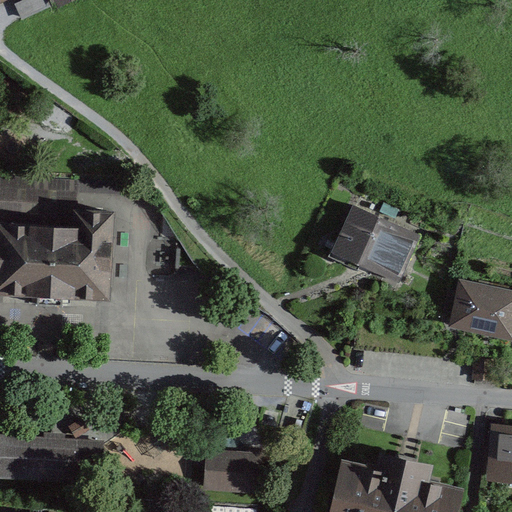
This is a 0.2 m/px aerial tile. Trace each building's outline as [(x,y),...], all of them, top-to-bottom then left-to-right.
[(43,0),(17,0),(14,2),(21,19),(47,7),(43,0)] [(46,95),(32,115),(53,130),(66,134),(78,118),(46,95)] [(0,291),(37,293),(36,299),(36,305),(61,307),(62,301),(62,294),(111,296),(115,208),(77,206),(78,192),(78,177),(0,172),(0,291)] [(112,178),(78,177),(78,192),(151,195),(151,194),(147,188),(112,178)] [(352,201),(328,252),(357,266),(360,260),(399,278),(420,232),(352,201)] [(413,215),(410,223),(423,229),(427,221),(413,215)] [(511,286),(458,275),(448,321),(511,335),(511,286)] [(474,378),(494,379),(496,358),(474,356),(473,360),(472,377),(474,378)] [(0,432),(12,433),(14,392),(0,391),(0,432)] [(81,416),(68,425),(76,436),(89,427),(81,416)] [(511,422),(491,420),(486,477),(511,478),(511,422)] [(43,430),(43,434),(12,433),(0,432),(0,477),(101,482),(103,445),(104,438),(76,436),(65,436),(65,431),(43,430)] [(433,457),(381,444),(377,461),(341,453),(326,511),(456,511),(463,482),(429,474),(433,457)] [(261,491),(263,446),(249,446),(249,450),(206,447),(202,487),(261,491)]
